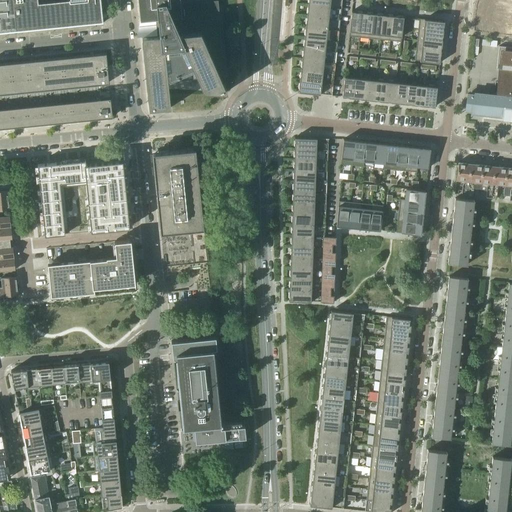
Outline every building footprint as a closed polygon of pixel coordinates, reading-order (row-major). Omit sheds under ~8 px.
[(0,0),(0,32),(103,23),(100,0),(0,0)] [(138,0),(139,3),(139,4),(141,16),(140,16),(140,17),(141,17),(141,18),(142,18),(142,17),(154,16),(155,21),(154,21),(153,22),(152,22),(152,23),(152,24),(151,25),(152,26),(152,27),(153,27),(153,28),(154,28),(155,28),(156,35),(141,37),(146,80),(148,104),(149,110),(170,108),(169,99),(168,81),(198,78),(200,82),(199,82),(203,90),(227,91),(220,76),(225,76),(217,0),(179,4),(179,0),(178,0),(138,0)] [(479,0),(479,7),(499,9),(499,6),(499,0),(479,0)] [(307,12),(306,16),(328,18),(329,7),(308,5),(307,7),(306,12),(307,12)] [(479,7),(478,16),(498,18),(499,11),(499,9),(479,7)] [(349,36),(359,37),(362,12),(362,11),(357,11),(357,12),(351,11),(349,36)] [(359,37),(369,38),(372,13),(372,12),(367,12),(367,13),(362,12),(359,37)] [(369,38),(380,39),(382,14),(382,13),(377,13),(377,14),(372,13),(369,38)] [(390,40),(392,15),(393,15),(387,14),(387,15),(382,14),(380,39),(390,40)] [(392,15),(390,40),(401,42),(403,17),(403,16),(397,15),(397,16),(392,15)] [(306,23),(305,26),(327,29),(328,18),(306,16),(306,17),(305,17),(305,23),(306,23)] [(478,16),(477,25),(497,27),(498,18),(478,16)] [(419,18),(418,29),(443,32),(444,21),(419,18)] [(477,25),(476,34),(496,36),(497,27),(477,25)] [(304,34),(304,37),(326,40),(327,29),(305,26),(305,28),(304,28),(304,34)] [(418,29),(417,39),(441,42),(443,32),(418,29)] [(303,45),(303,48),(325,50),(326,40),(304,37),(304,39),(303,39),(302,45),(303,45)] [(417,39),(416,50),(440,52),(441,42),(417,39)] [(510,120),(511,117),(511,47),(498,46),(497,64),(502,64),(499,95),(474,92),(474,94),(467,93),(465,111),(472,111),(472,113),(502,116),(502,119),(510,120)] [(302,55),(302,59),(324,61),(325,50),(303,48),(303,50),(302,50),(301,55),(302,55)] [(440,52),(416,50),(414,60),(439,63),(440,52)] [(0,127),(103,117),(110,116),(112,116),(112,110),(110,97),(101,98),(101,95),(99,86),(99,83),(108,83),(108,82),(109,82),(108,78),(107,66),(106,53),(104,53),(0,63),(0,127)] [(301,66),(301,70),(322,72),(324,61),(302,59),(302,61),(301,61),(300,66),(301,66)] [(300,77),(299,80),(321,83),(322,72),(301,70),(300,71),(299,71),(299,77),(300,77)] [(342,96),(353,98),(355,78),(344,77),(342,96)] [(353,98),(363,99),(365,79),(355,78),(353,98)] [(363,99),(373,100),(375,80),(365,79),(363,99)] [(321,83),(299,80),(299,82),(298,82),(298,88),(299,88),(298,92),(320,94),(321,83)] [(373,100),(383,101),(385,81),(375,80),(373,100)] [(383,101),(393,102),(395,82),(385,81),(383,101)] [(393,102),(403,103),(406,83),(395,82),(393,102)] [(403,103),(414,104),(416,84),(406,83),(403,103)] [(414,104),(424,105),(426,86),(416,84),(414,104)] [(426,86),(424,105),(434,107),(437,87),(426,86)] [(294,145),(294,148),(316,149),(316,138),(294,137),(294,140),(293,140),(293,145),(294,145)] [(340,164),(351,165),(354,140),(343,139),(340,164)] [(351,165),(362,166),(365,141),(354,140),(351,165)] [(364,161),(373,162),(375,142),(365,141),(362,166),(363,166),(364,161)] [(373,162),(384,163),(386,143),(375,142),(373,162)] [(384,168),(394,169),(397,145),(386,143),(384,163),(384,168)] [(397,145),(394,169),(405,171),(408,146),(397,145)] [(405,171),(416,172),(418,147),(408,146),(405,171)] [(418,147),(416,172),(417,172),(417,167),(428,168),(430,148),(418,147)] [(160,232),(177,230),(203,228),(195,148),(152,153),(160,232)] [(294,156),(294,159),(315,160),(316,149),(294,148),(294,150),(293,150),(293,156),(294,156)] [(85,159),(37,164),(45,236),(65,233),(60,182),(85,179),(91,231),(129,227),(122,160),(86,164),(85,159)] [(293,167),(293,170),(315,171),(315,160),(294,159),(294,161),(293,161),(292,167),(293,167)] [(456,194),(467,195),(471,163),(466,162),(465,162),(465,163),(459,162),(458,162),(456,179),(456,180),(455,194),(456,194)] [(473,192),(479,193),(482,164),(482,165),(475,164),(471,163),(467,195),(472,196),(473,192)] [(485,197),(491,198),(494,166),(489,165),(483,165),(483,164),(482,164),(479,193),(486,194),(485,197)] [(497,184),(504,185),(506,167),(499,166),(494,166),(491,198),(496,198),(498,188),(497,188),(497,184)] [(293,177),(293,181),(315,182),(315,171),(293,170),(293,172),(292,172),(292,177),(293,177)] [(293,188),(293,192),(314,192),(315,182),(293,181),(293,183),(292,183),(292,188),(293,188)] [(399,199),(424,202),(425,191),(406,188),(404,199),(399,199)] [(292,199),(292,202),(314,203),(314,192),(293,192),(292,194),(291,199),(292,199)] [(448,262),(450,262),(466,264),(467,264),(467,263),(467,255),(470,256),(470,254),(468,254),(469,242),(471,242),(472,241),(469,240),(471,224),(473,224),(474,222),(471,222),(472,210),(475,210),(475,209),(473,209),(473,200),(474,200),(473,200),(455,198),(454,198),(455,198),(453,211),(452,211),(450,217),(453,217),(450,243),(448,243),(449,243),(448,243),(446,249),(447,248),(449,249),(448,262),(447,262),(448,262)] [(399,199),(398,210),(423,212),(424,202),(399,199)] [(0,210),(9,209),(8,200),(0,200),(0,210)] [(336,225),(347,227),(350,202),(339,201),(336,225)] [(292,210),(292,213),(313,214),(314,203),(292,202),(292,204),(291,204),(291,210),(292,210)] [(347,227),(358,228),(360,203),(350,202),(347,227)] [(358,228),(368,229),(371,204),(360,203),(358,228)] [(371,204),(368,229),(380,230),(381,222),(381,219),(381,216),(383,205),(371,204)] [(398,210),(397,220),(422,223),(423,212),(398,210)] [(291,221),(291,224),(313,225),(313,214),(292,213),(292,215),(291,215),(291,221)] [(0,216),(0,228),(11,227),(10,216),(0,216)] [(422,223),(397,220),(396,232),(421,235),(422,223)] [(291,232),(291,235),(313,236),(313,225),(291,224),(291,226),(290,226),(290,232),(291,232)] [(0,243),(10,243),(9,239),(12,238),(11,227),(0,228),(0,243)] [(291,243),(291,246),(312,247),(313,236),(291,235),(291,237),(290,237),(290,243),(291,243)] [(325,236),(324,258),(335,258),(335,252),(333,252),(333,244),(335,244),(336,236),(333,236),(325,236)] [(107,261),(106,258),(94,259),(75,261),(75,264),(74,264),(73,264),(73,262),(68,262),(68,265),(66,265),(65,262),(47,264),(48,269),(51,296),(56,296),(63,295),(68,294),(70,294),(77,293),(81,293),(89,292),(94,292),(94,288),(116,285),(134,284),(135,284),(133,264),(133,261),(132,252),(131,240),(114,241),(114,242),(116,258),(116,260),(115,260),(114,261),(114,258),(109,258),(109,261),(107,261)] [(0,259),(14,258),(13,247),(10,247),(10,243),(0,243),(0,259)] [(290,253),(290,257),(312,257),(312,247),(291,246),(290,248),(289,253),(290,253)] [(290,264),(290,267),(312,268),(312,257),(290,257),(290,259),(289,259),(289,264),(290,264)] [(14,258),(0,259),(0,270),(15,269),(14,258)] [(324,258),(324,280),(334,280),(334,273),(332,273),(332,265),(335,265),(335,258),(324,258)] [(290,275),(289,278),(311,279),(312,268),(290,267),(290,269),(289,269),(289,275),(290,275)] [(1,278),(1,287),(17,285),(16,276),(1,278)] [(440,359),(439,366),(437,385),(435,385),(436,385),(435,385),(433,391),(434,390),(436,391),(433,417),(432,417),(432,416),(430,423),(430,422),(433,423),(431,436),(432,436),(450,438),(451,437),(450,437),(451,429),(454,429),(454,424),(452,424),(453,415),(455,416),(455,414),(453,414),(455,397),(457,397),(457,396),(455,395),(456,384),(459,384),(459,382),(456,382),(458,365),(461,366),(461,364),(458,364),(460,352),(462,352),(462,350),(460,350),(462,333),(464,334),(464,332),(462,332),(463,320),(466,320),(466,319),(463,318),(465,302),(468,302),(468,301),(465,300),(467,288),(469,289),(469,287),(467,287),(468,279),(468,278),(467,278),(449,276),(448,276),(448,277),(449,277),(447,290),(446,290),(446,289),(443,295),(444,295),(447,295),(444,322),(442,321),(443,321),(442,321),(440,327),(443,327),(440,353),(439,353),(437,359),(440,359)] [(289,286),(289,289),(311,290),(311,279),(289,278),(289,280),(288,280),(288,286),(289,286)] [(334,280),(324,280),(323,302),(333,302),(334,295),(331,295),(331,287),(334,287),(334,280)] [(497,392),(496,394),(496,400),(493,400),(493,402),(495,402),(494,419),(491,419),(491,423),(493,424),(492,432),(490,432),(490,433),(492,433),(491,442),(491,443),(492,443),(509,445),(510,445),(510,444),(511,431),(511,425),(511,426),(511,424),(511,283),(509,283),(508,283),(509,283),(508,292),(505,291),(505,293),(507,293),(506,305),(504,305),(503,306),(506,306),(504,323),(502,323),(502,324),(504,325),(503,337),(500,336),(500,338),(503,338),(501,355),(498,355),(498,356),(500,357),(499,369),(497,368),(497,370),(499,370),(497,387),(495,386),(494,392),(497,392)] [(17,285),(1,287),(0,286),(0,298),(0,299),(0,297),(18,295),(17,285)] [(311,290),(289,289),(289,291),(288,291),(288,297),(289,297),(289,301),(310,301),(311,290)] [(330,318),(330,321),(351,324),(353,312),(331,310),(330,313),(330,312),(329,318),(330,318)] [(386,316),(385,327),(410,330),(411,319),(386,316)] [(329,329),(328,332),(350,334),(351,324),(330,321),(329,323),(328,323),(328,329),(329,329)] [(385,327),(384,338),(409,341),(410,330),(385,327)] [(195,430),(194,430),(195,442),(196,442),(245,437),(244,425),(241,425),(241,422),(222,423),(215,354),(213,354),(213,349),(217,348),(215,336),(202,337),(194,330),(192,333),(198,338),(171,341),(172,353),(173,358),(175,358),(178,391),(177,391),(177,390),(176,390),(177,400),(177,402),(177,401),(178,409),(178,410),(180,428),(194,427),(195,430)] [(328,340),(327,343),(349,345),(350,334),(328,332),(328,334),(327,334),(327,339),(328,340)] [(384,338),(383,349),(407,351),(409,341),(384,338)] [(326,350),(326,353),(348,356),(349,345),(327,343),(327,345),(326,345),(325,350),(326,350)] [(383,349),(381,360),(406,362),(407,351),(383,349)] [(325,361),(325,364),(347,367),(348,356),(326,353),(326,355),(325,355),(324,361),(325,361)] [(381,360),(380,370),(405,373),(406,362),(381,360)] [(99,396),(100,396),(112,395),(108,361),(90,363),(92,379),(98,379),(99,389),(99,396)] [(79,381),(92,379),(90,363),(77,364),(79,381)] [(65,382),(79,381),(77,364),(63,365),(65,382)] [(324,372),(324,375),(346,377),(347,367),(325,364),(325,366),(324,366),(323,372),(324,372)] [(51,384),(65,382),(63,365),(50,367),(51,384)] [(38,385),(51,384),(50,367),(37,368),(38,385)] [(39,389),(38,385),(37,368),(26,369),(28,386),(28,390),(39,389)] [(14,389),(28,386),(26,369),(10,371),(14,389)] [(380,370),(379,381),(404,384),(405,373),(380,370)] [(323,382),(322,386),(344,388),(346,377),(324,375),(323,377),(322,382),(323,382)] [(379,381),(378,392),(403,394),(404,384),(379,381)] [(322,393),(321,396),(343,399),(344,388),(322,386),(322,388),(321,388),(321,393),(322,393)] [(378,392),(377,402),(402,405),(403,394),(378,392)] [(101,411),(103,428),(115,427),(113,410),(112,395),(100,396),(101,411)] [(320,404),(320,407),(342,410),(343,399),(321,396),(321,398),(320,398),(320,404)] [(377,402),(376,413),(400,416),(402,405),(377,402)] [(319,415),(319,418),(341,421),(342,410),(320,407),(320,409),(319,409),(318,415),(319,415)] [(19,414),(21,424),(40,421),(38,410),(19,414)] [(376,413),(374,424),(399,427),(400,416),(376,413)] [(318,426),(318,429),(340,431),(341,421),(319,418),(319,420),(318,420),(317,426),(318,426)] [(21,424),(23,437),(43,434),(40,421),(21,424)] [(374,424),(373,435),(398,438),(399,427),(374,424)] [(95,429),(96,441),(116,439),(115,427),(103,428),(95,429)] [(317,436),(317,440),(338,442),(340,431),(318,429),(318,431),(317,431),(316,436),(317,436)] [(23,437),(25,447),(45,444),(45,443),(43,434),(23,437)] [(373,435),(372,446),(397,448),(398,438),(373,435)] [(92,442),(94,456),(118,453),(116,439),(96,441),(92,442)] [(316,447),(315,450),(337,453),(338,442),(317,440),(316,442),(315,442),(315,447),(316,447)] [(25,447),(27,459),(51,455),(49,442),(45,443),(45,444),(25,447)] [(372,446),(371,456),(396,459),(397,448),(372,446)] [(427,450),(426,463),(425,463),(424,462),(422,469),(423,468),(425,469),(422,495),(421,495),(421,494),(419,500),(422,500),(420,511),(439,511),(440,507),(443,507),(443,505),(440,505),(442,493),(444,493),(444,492),(442,492),(444,475),(446,475),(446,473),(444,473),(445,461),(448,462),(448,460),(446,460),(446,452),(447,451),(446,451),(446,452),(429,450),(428,450),(428,449),(427,449),(427,450)] [(315,458),(314,461),(336,464),(337,453),(315,450),(315,452),(314,452),(314,458),(315,458)] [(95,471),(99,471),(99,470),(119,468),(118,453),(94,456),(95,471)] [(51,455),(27,459),(30,473),(43,471),(50,469),(51,469),(54,469),(51,455)] [(371,456),(370,467),(395,470),(396,459),(371,456)] [(487,498),(487,504),(486,510),(484,510),(483,511),(486,511),(485,511),(504,511),(505,509),(506,510),(507,510),(509,504),(508,504),(506,504),(507,491),(507,490),(509,478),(510,478),(511,472),(509,472),(511,459),(511,458),(510,458),(510,459),(509,458),(493,457),(493,456),(492,456),(492,457),(491,465),(489,465),(488,466),(491,467),(490,478),(487,478),(487,480),(489,480),(488,497),(485,496),(485,498),(487,498)] [(6,457),(0,458),(0,479),(10,477),(6,457)] [(313,469),(313,472),(335,474),(336,464),(314,461),(314,463),(313,463),(313,469)] [(370,467),(368,478),(393,481),(395,470),(370,467)] [(99,471),(100,482),(120,480),(119,468),(99,470),(99,471)] [(312,479),(312,483),(334,485),(335,474),(313,472),(313,474),(312,474),(311,479),(312,479)] [(50,511),(43,475),(31,477),(35,499),(37,511),(50,511)] [(44,475),(43,475),(50,511),(59,511),(55,489),(51,490),(52,495),(49,496),(44,475)] [(368,478),(367,489),(392,491),(393,481),(368,478)] [(100,482),(102,495),(122,493),(120,480),(100,482)] [(311,490),(311,493),(333,496),(334,485),(312,483),(312,485),(311,485),(310,490),(311,490)] [(65,494),(66,500),(68,511),(80,511),(77,486),(68,488),(69,493),(65,494)] [(57,489),(55,489),(59,511),(68,511),(66,500),(62,501),(60,492),(59,489),(57,490),(57,489)] [(367,489),(366,499),(391,502),(392,491),(367,489)] [(122,493),(102,495),(103,510),(123,506),(122,493)] [(333,496),(311,493),(311,495),(310,495),(309,501),(310,501),(309,505),(331,507),(333,496)] [(371,501),(370,511),(375,511),(389,511),(391,502),(366,499),(366,500),(371,501)] [(7,505),(7,511),(17,511),(16,503),(7,505)]
